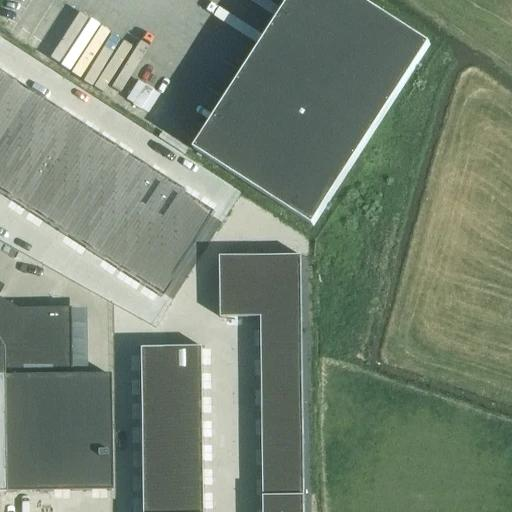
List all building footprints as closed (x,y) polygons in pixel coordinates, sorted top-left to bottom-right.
[(64,0),(55,0),(24,53),(110,105),(118,93),(120,94),(137,66),(138,66),(147,50),(64,0)] [(429,45),(358,0),(290,0),(194,150),(312,226),(429,45)] [(181,191),(0,74),(0,193),(161,297),(226,197),(191,175),(181,191)] [(305,511),(302,257),(220,258),(221,319),(262,318),(264,511),(305,511)] [(2,491),(108,490),(106,374),(80,374),(79,324),(67,324),(67,307),(15,308),(0,299),(0,492),(2,492),(2,491)] [(204,511),(202,340),(137,341),(139,511),(204,511)]
